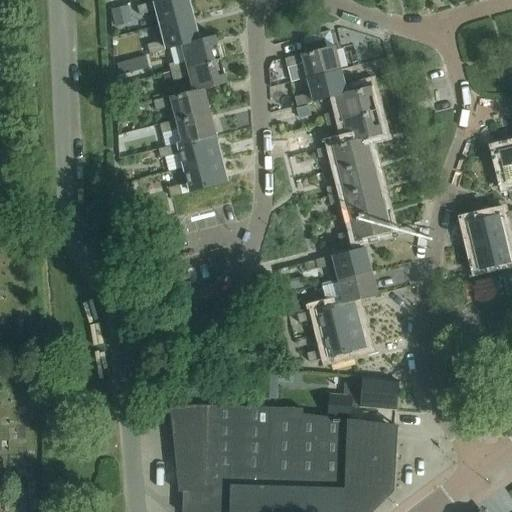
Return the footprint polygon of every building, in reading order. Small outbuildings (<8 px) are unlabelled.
[(161,26),(194,18),(188,0),(166,0),(138,7),(140,15),(157,11),(161,26)] [(194,18),(161,26),(165,41),(147,46),(150,56),(183,47),(183,46),(200,42),(199,41),(194,18)] [(200,42),(183,46),(183,47),(187,61),(169,66),(161,68),(163,76),(221,61),(214,37),(199,41),(200,42)] [(308,79),(341,71),(335,47),(327,49),(325,40),(305,45),(307,54),(285,60),(287,69),(304,65),(308,79)] [(227,85),(221,61),(163,76),(165,83),(173,81),(173,82),(191,78),(194,92),(195,93),(204,90),(227,85)] [(347,94),(341,71),(308,79),(311,93),(294,97),(297,107),(337,97),(337,96),(347,94)] [(324,117),(326,124),(376,112),(370,88),(347,94),(337,96),(337,97),(341,113),(324,117)] [(176,121),(210,112),(204,90),(195,93),(194,92),(153,102),(156,111),(172,107),(176,121)] [(310,115),(308,106),(297,108),(299,117),(310,115)] [(215,135),(210,112),(176,121),(159,125),(162,135),(179,130),(182,144),(215,135)] [(382,136),(376,112),(326,124),(329,133),(345,129),(348,142),(349,144),(367,139),(382,136)] [(215,135),(182,144),(159,150),(162,163),(181,158),(184,169),(222,159),(215,135)] [(339,170),(372,162),(367,139),(349,144),(348,142),(316,150),(318,161),(335,156),(339,170)] [(511,148),(497,152),(509,202),(511,201),(511,148)] [(228,184),(222,159),(184,169),(190,193),(228,184)] [(378,186),(372,162),(339,170),(343,185),(326,189),(328,198),(378,186)] [(182,186),(168,189),(170,198),(185,195),(182,186)] [(384,209),(378,186),(328,198),(330,207),(347,202),(351,217),(384,209)] [(384,209),(351,217),(355,232),(337,236),(339,244),(390,232),(384,209)] [(511,212),(467,223),(472,246),(505,238),(502,224),(511,221),(511,212)] [(511,252),(509,253),(505,238),(472,246),(478,270),(511,261),(511,252)] [(335,266),(339,280),(339,281),(372,272),(365,248),(316,261),(318,271),(335,266)] [(345,304),(353,302),(353,303),(378,296),(372,272),(339,281),(339,280),(321,285),(324,294),(340,289),(344,303),(345,303),(345,304)] [(315,311),(321,336),(359,326),(353,303),(353,302),(345,304),(345,303),(344,303),(315,311)] [(311,321),(309,312),(297,315),(299,324),(311,321)] [(365,349),(359,326),(321,336),(327,359),(365,349)] [(321,359),(318,351),(306,354),(309,363),(321,359)] [(68,390),(68,379),(53,381),(54,391),(68,390)] [(328,418),(349,420),(351,405),(365,407),(366,411),(373,411),(376,408),(395,409),(398,382),(362,379),(361,385),(344,383),(343,397),(330,395),(328,418)] [(349,420),(328,418),(301,415),(302,411),(302,410),(291,410),(207,407),(192,407),(169,409),(178,492),(182,492),(181,511),(364,511),(388,490),(390,445),(395,445),(397,427),(349,420)]
